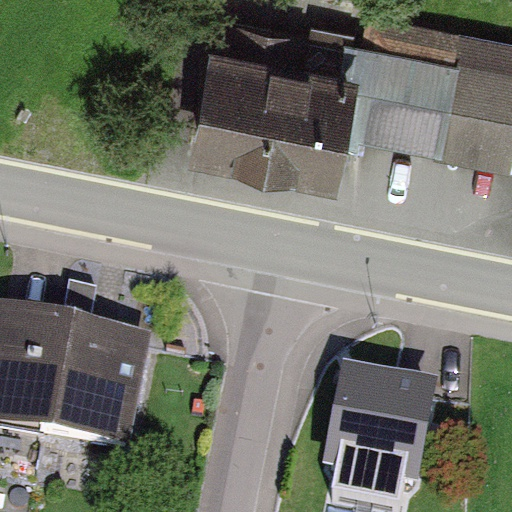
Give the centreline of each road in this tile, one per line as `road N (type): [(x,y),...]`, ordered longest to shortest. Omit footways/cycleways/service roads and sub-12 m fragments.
road 1 (residential): [(280,246),(0,190)]
road 2 (residential): [(280,246),(234,511)]
road 3 (residential): [(511,292),(280,246)]
